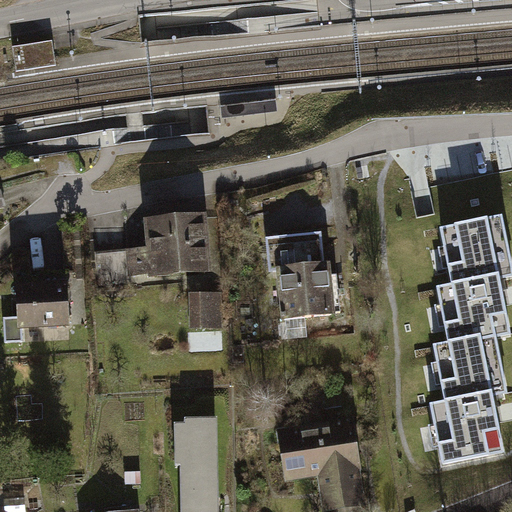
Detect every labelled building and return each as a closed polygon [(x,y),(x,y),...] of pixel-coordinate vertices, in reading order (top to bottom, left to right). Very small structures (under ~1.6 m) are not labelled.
[(53,42),(13,48),(17,71),(57,65),(53,42)] [(277,101),(221,107),(222,119),(278,113),(277,101)] [(495,335),(496,338),(510,335),(499,280),(511,277),(511,266),(502,218),(442,230),(454,286),(439,289),(450,344),(495,335)] [(97,254),(100,288),(132,285),(131,275),(155,273),(155,274),(207,270),(202,219),(151,223),(153,249),(129,252),(129,251),(97,254)] [(322,234),(267,239),(270,273),(281,271),(285,314),(282,315),(283,319),(285,318),(286,320),(332,316),(332,314),(341,313),(338,275),(328,276),(327,265),(325,265),(322,234)] [(48,285),(18,287),(20,318),(5,319),(6,343),(23,342),(22,328),(69,325),(67,291),(75,290),(74,271),(47,272),(48,285)] [(221,295),(200,295),(201,328),(222,328),(221,295)] [(495,335),(450,344),(436,347),(447,403),(432,406),(444,465),(504,453),(492,396),(507,393),(496,338),(495,335)] [(351,421),(280,433),(288,480),(337,472),(338,478),(333,485),(336,507),(364,503),(359,469),(360,468),(351,421)] [(176,466),(186,467),(190,424),(175,424),(176,466)] [(186,467),(187,511),(214,511),(213,424),(190,424),(186,467)] [(25,511),(25,498),(4,499),(5,511),(25,511)]
